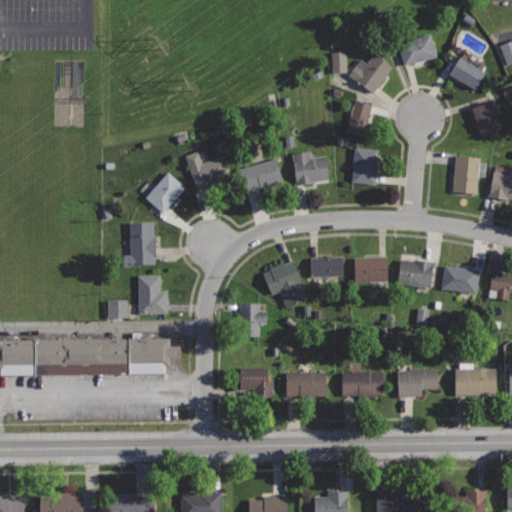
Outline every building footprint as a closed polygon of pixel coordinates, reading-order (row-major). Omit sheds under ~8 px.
[(430,31),(397,40),(404,66),(438,56),(430,31)] [(511,38),(497,44),(504,65),(511,61),(511,38)] [(330,73),(345,72),(344,51),(329,51),(330,73)] [(375,51),(366,63),(359,58),(347,74),(374,94),(395,66),(375,51)] [(459,55),(449,73),(474,88),(484,71),(459,55)] [(354,98),(346,130),(364,135),(372,103),(354,98)] [(492,99),(471,105),(479,134),(500,128),(492,99)] [(379,148),(355,146),(351,181),(376,183),(379,148)] [(225,155),(202,163),(197,149),(183,154),(197,195),(235,182),(225,155)] [(311,150),(292,152),(296,183),(329,179),(326,154),(312,156),(311,150)] [(480,156),(455,154),(452,190),(478,192),(480,156)] [(276,156),(238,167),(244,189),(261,184),(263,188),(284,182),(276,156)] [(511,173),(493,169),(487,195),(511,200),(511,173)] [(168,170),(145,196),(162,212),(186,186),(168,170)] [(129,221),(130,254),(121,255),(121,266),(157,265),(155,220),(129,221)] [(343,255),(310,257),(311,275),(344,274),(343,255)] [(387,255),(354,257),(355,281),(388,279),(387,255)] [(435,262),(400,257),(397,278),(413,280),(412,283),(431,286),(435,262)] [(284,260),(261,271),(272,293),(279,289),(287,305),(307,296),(300,281),(302,280),(292,259),(285,263),(284,260)] [(480,269),(445,264),(441,287),(476,293),(480,269)] [(511,271),(492,268),(487,295),(508,298),(510,292),(511,292),(511,271)] [(160,273),(137,274),(137,313),(168,313),(168,289),(160,290),(160,273)] [(105,318),(125,317),(125,299),(105,299),(105,318)] [(239,302),(239,334),(259,334),(259,322),(266,322),(266,309),(260,310),(260,302),(239,302)] [(171,336),(0,337),(0,373),(164,372),(164,365),(169,365),(169,357),(179,357),(179,343),(171,343),(171,336)] [(267,366),(239,367),(240,391),(251,391),(252,398),(275,398),(274,379),(268,379),(267,366)] [(438,367),(397,369),(398,396),(422,395),(422,388),(439,387),(438,367)] [(496,367),(455,367),(455,393),(481,394),(481,391),(496,391),(496,367)] [(384,369),(341,370),(341,395),(384,394),(384,369)] [(327,370),(285,371),(285,394),(327,394),(327,370)] [(511,485),(503,485),(502,508),(511,508),(511,485)] [(488,511),(487,489),(454,489),(454,511),(488,511)] [(348,511),(348,490),(328,490),(328,495),(313,495),(313,511),(348,511)] [(424,511),(424,492),(404,492),(404,490),(376,490),(376,511),(424,511)] [(222,511),(222,491),(198,491),(198,494),(180,494),(180,511),(222,511)] [(25,511),(25,494),(0,494),(0,511),(25,511)] [(83,511),(83,494),(39,495),(39,511),(83,511)] [(287,511),(287,494),(264,494),(264,498),(249,498),(249,511),(287,511)] [(154,511),(154,496),(109,495),(109,511),(154,511)]
